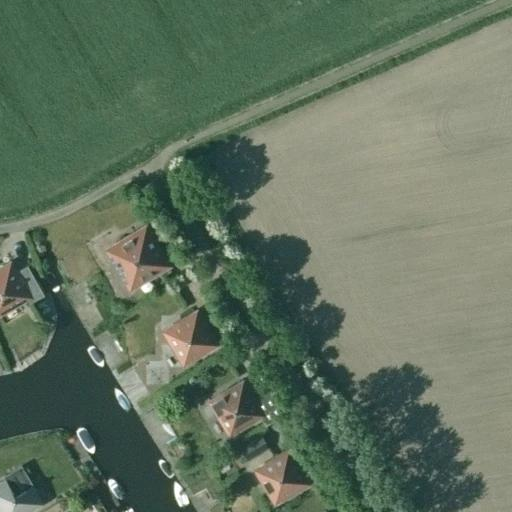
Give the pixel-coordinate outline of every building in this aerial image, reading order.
[(130,286),(167,264),(145,227),(108,249),(130,286)] [(25,307),(20,299),(26,295),(30,300),(44,292),(27,264),(15,272),(10,263),(0,268),(0,317),(2,321),(25,307)] [(174,350),(176,349),(184,361),(197,353),(198,356),(209,349),(208,346),(214,343),(196,312),(183,319),(182,317),(162,329),(174,350)] [(150,390),(154,384),(146,378),(151,371),(143,365),(134,377),(150,390)] [(251,403),(241,386),(229,393),(228,391),(212,401),(221,416),(223,415),(231,427),(242,421),(243,423),(252,418),(251,415),(255,412),(260,421),(276,412),(266,395),(251,403)] [(268,447),(259,432),(238,445),(246,460),(268,447)] [(306,481),(287,450),(271,460),(280,475),(265,483),(275,500),(288,492),(290,494),(301,488),(299,485),(306,481)] [(32,490),(30,485),(15,494),(6,479),(0,483),(0,505),(4,511),(22,511),(39,502),(38,499),(44,495),(39,486),(32,490)] [(261,511),(247,488),(210,510),(211,511),(261,511)]
